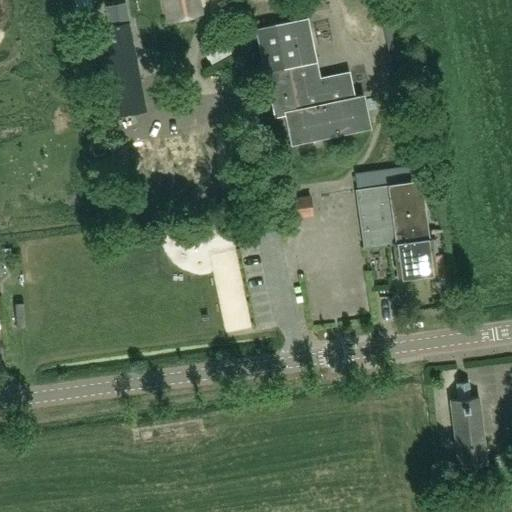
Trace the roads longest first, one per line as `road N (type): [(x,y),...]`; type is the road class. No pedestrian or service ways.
road 1 (tertiary): [(0,406),(511,334)]
road 2 (unknown): [(298,364),(252,137),(220,90),(189,94)]
